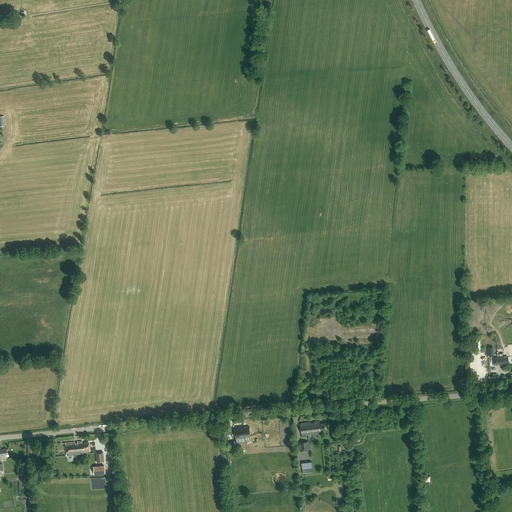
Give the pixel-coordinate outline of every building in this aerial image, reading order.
[(474,318),(467,321),(471,329),(478,326),(474,318)] [(488,347),(487,350),(487,353),(489,356),(494,356),(495,353),(495,349),(493,347),(488,347)] [(320,423),(319,420),(313,421),(314,423),(311,423),(311,422),(300,423),(302,436),(312,434),(312,433),(316,433),(316,434),(321,433),(320,430),(325,430),(324,423),(320,423)] [(250,436),(249,427),(243,427),(243,426),(234,427),(236,439),(245,438),(245,436),(250,436)] [(82,443),(82,441),(78,441),(78,442),(75,443),(75,441),(65,442),(67,455),(69,455),(69,453),(72,453),(72,455),(83,453),(90,452),(89,442),(82,443)] [(300,451),(310,450),(309,442),(299,443),(300,451)] [(97,463),(104,462),(103,452),(96,452),(97,463)] [(301,462),(302,472),(312,472),(311,461),(301,462)] [(105,473),(104,465),(93,466),(94,474),(105,473)]
